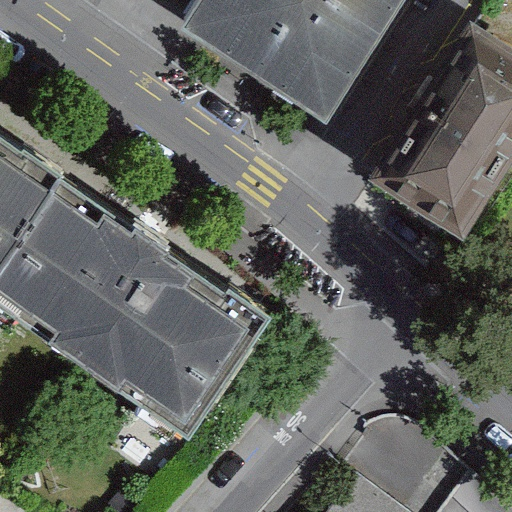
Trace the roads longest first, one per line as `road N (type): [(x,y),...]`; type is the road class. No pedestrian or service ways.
road 1 (tertiary): [(0,4),(257,185),(411,314)]
road 2 (residential): [(411,314),(225,511)]
road 3 (tertiary): [(411,314),(511,411)]
